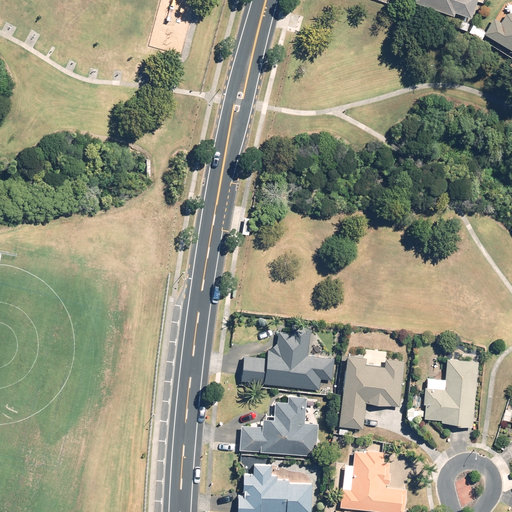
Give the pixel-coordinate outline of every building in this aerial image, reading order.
[(473,16),(477,0),(418,0),(417,3),(456,14),(457,11),(473,16)] [(494,22),(489,24),(486,32),(511,46),(511,10),(510,11),(509,11),(508,12),(507,12),(507,13),(506,13),(505,13),(505,14),(504,14),(504,15),(503,16),(502,16),(502,17),(501,17),(501,18),(501,19),(500,19),(500,20),(499,21),(499,22),(499,23),(498,24),(494,22)] [(277,342),(267,350),(266,355),(246,352),(242,379),(319,390),(321,377),(333,378),(336,357),(308,353),(313,325),(294,322),(293,330),(279,328),(277,342)] [(368,357),(349,354),(341,424),(365,426),(368,401),(400,404),(405,359),(388,357),(387,365),(368,363),(368,357)] [(443,423),(474,426),(480,360),(449,358),(446,387),(429,386),(426,417),(443,419),(443,423)] [(318,455),(320,422),(306,421),(308,396),(290,394),(289,400),(277,399),(275,418),(265,417),(264,425),(244,423),(242,449),(318,455)] [(386,450),(356,449),(353,487),(344,487),(342,508),(404,511),(406,487),(389,485),(391,461),(386,460),(386,450)] [(302,511),(312,511),(315,481),(280,479),(280,473),(273,472),(273,464),(256,463),(255,472),(247,472),(245,487),(248,488),(247,495),(240,494),(238,511),(263,511),(263,509),(302,511)]
